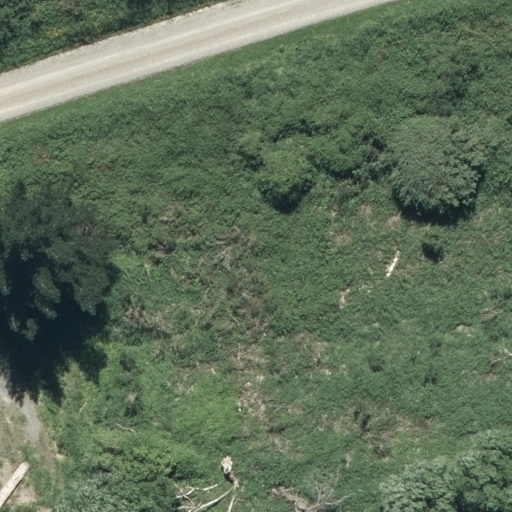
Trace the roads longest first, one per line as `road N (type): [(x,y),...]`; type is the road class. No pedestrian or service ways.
road 1 (unclassified): [(309,0),(0,97)]
road 2 (track): [(0,408),(28,408),(42,462),(30,511)]
